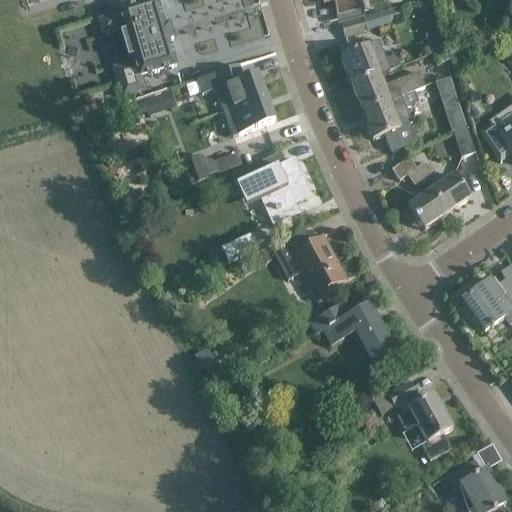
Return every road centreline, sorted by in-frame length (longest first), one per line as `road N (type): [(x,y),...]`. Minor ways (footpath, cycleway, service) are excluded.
road 1 (residential): [(405,289),(320,124),(280,0)]
road 2 (residential): [(511,441),(405,289)]
road 3 (residential): [(405,289),(511,216)]
